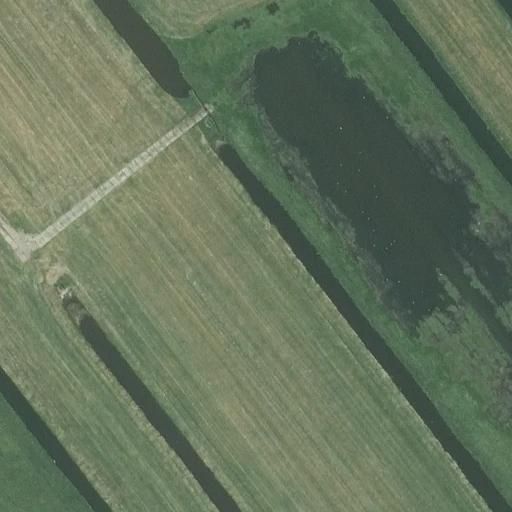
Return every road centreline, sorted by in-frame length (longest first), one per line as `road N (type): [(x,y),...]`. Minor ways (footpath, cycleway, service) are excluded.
road 1 (track): [(14,243),(18,335),(143,511)]
road 2 (track): [(0,224),(22,253),(210,106)]
